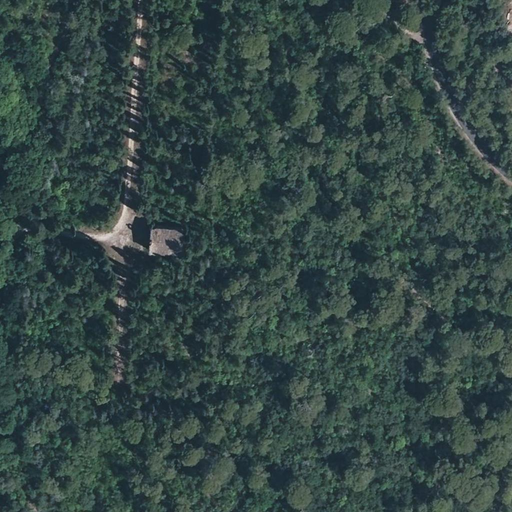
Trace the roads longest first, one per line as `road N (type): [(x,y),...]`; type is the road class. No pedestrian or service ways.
road 1 (track): [(75,0),(36,100),(0,447)]
road 2 (track): [(138,0),(115,343)]
road 3 (tertiary): [(511,178),(455,110),(423,0)]
